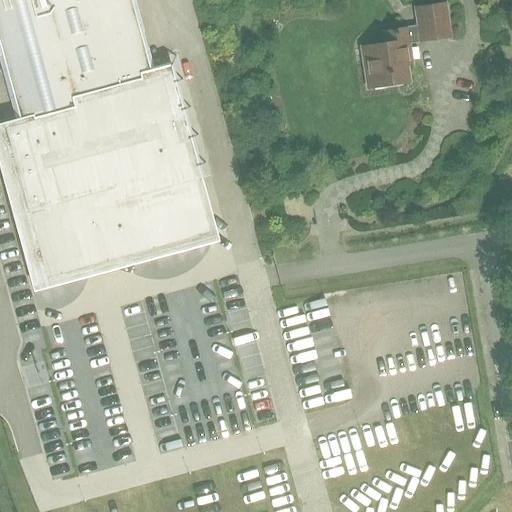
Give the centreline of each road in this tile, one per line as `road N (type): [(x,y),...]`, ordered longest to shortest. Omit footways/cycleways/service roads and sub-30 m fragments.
road 1 (unknown): [(47,320),(183,280),(256,277)]
road 2 (unclassified): [(481,239),(277,274)]
road 3 (unclassified): [(481,239),(511,406)]
